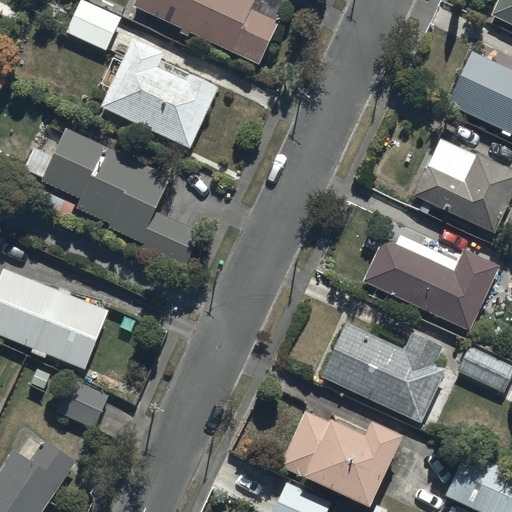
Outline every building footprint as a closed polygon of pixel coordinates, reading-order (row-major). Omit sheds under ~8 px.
[(121,19),(83,0),(80,0),(65,32),(105,50),(121,19)] [(137,0),(135,5),(259,66),(281,22),(277,20),(287,0),(137,0)] [(511,0),(498,0),(491,15),(511,25),(511,0)] [(132,38),(101,107),(190,148),(219,86),(161,59),(164,53),(132,38)] [(511,70),(472,52),(448,103),(511,133),(511,70)] [(171,177),(66,128),(52,157),(34,148),(25,167),(44,176),(42,181),(81,199),(77,208),(109,223),(107,227),(142,243),(140,248),(185,270),(202,233),(155,211),(171,177)] [(426,165),(412,194),(495,234),(511,197),(511,169),(478,154),(464,183),(426,165)] [(384,239),(364,281),(470,331),(501,267),(464,250),(454,272),(384,239)] [(108,311),(3,268),(0,274),(0,334),(84,369),(108,311)] [(346,322),(320,376),(421,423),(447,369),(436,364),(444,347),(411,331),(403,349),(346,322)] [(511,365),(468,346),(456,371),(505,393),(511,377),(511,365)] [(73,378),(56,411),(93,429),(110,396),(73,378)] [(305,408),(280,467),(372,507),(403,436),(371,422),(365,434),(305,408)] [(15,450),(0,471),(0,511),(43,511),(79,464),(45,439),(29,460),(15,450)] [(482,511),(510,511),(511,508),(511,470),(466,449),(445,494),(482,511)] [(276,511),(327,511),(331,503),(289,484),(276,511)] [(362,511),(337,500),(331,511),(362,511)]
